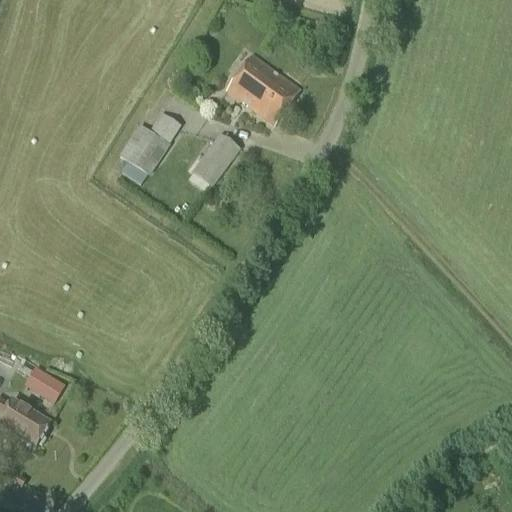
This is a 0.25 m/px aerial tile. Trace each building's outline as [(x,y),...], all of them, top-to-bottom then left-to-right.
[(275,129),(299,96),(252,61),(228,94),(275,129)] [(118,159),(128,166),(121,176),(141,189),(148,179),(149,180),(170,149),(168,148),(181,130),(161,117),(149,135),(139,128),(118,159)] [(212,192),(240,153),(219,138),(191,177),(212,192)] [(50,380),(39,399),(54,408),(65,390),(50,380)] [(11,410),(0,402),(0,418),(4,420),(0,426),(0,428),(36,450),(50,427),(13,406),(11,410)]
